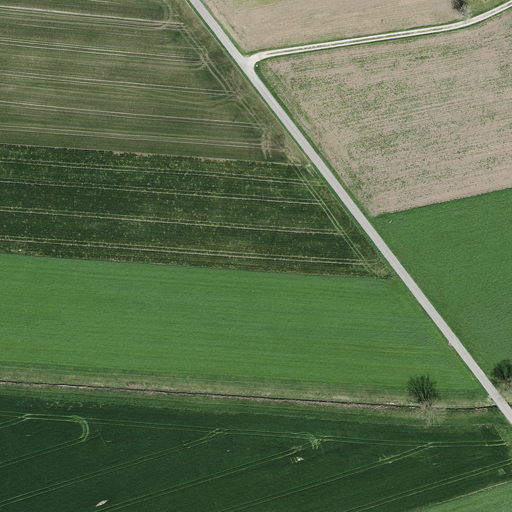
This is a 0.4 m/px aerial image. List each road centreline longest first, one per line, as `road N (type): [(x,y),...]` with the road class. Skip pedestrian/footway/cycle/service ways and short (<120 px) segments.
road 1 (unclassified): [(195,0),(511,418)]
road 2 (track): [(248,71),(262,55),(449,26),(511,1)]
